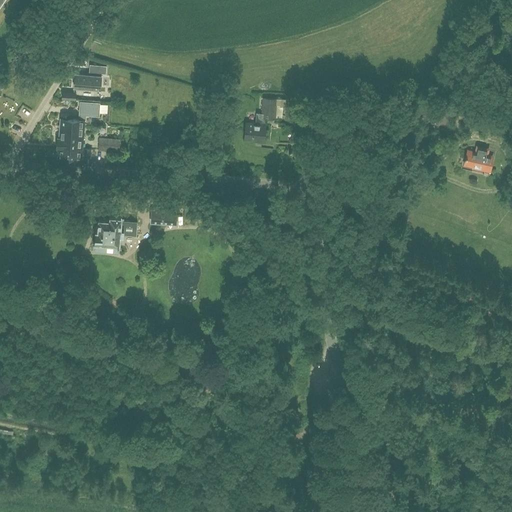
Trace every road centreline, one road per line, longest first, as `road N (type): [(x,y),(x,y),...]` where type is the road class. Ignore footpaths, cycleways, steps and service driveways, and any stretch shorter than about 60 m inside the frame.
road 1 (tertiary): [(511,454),(360,391),(344,377),(331,346),(319,227),(299,196),(272,187),(8,166)]
road 2 (unclassified): [(8,166),(108,0)]
road 3 (track): [(383,401),(397,379),(411,376),(511,427)]
road 4 (track): [(366,511),(360,391)]
